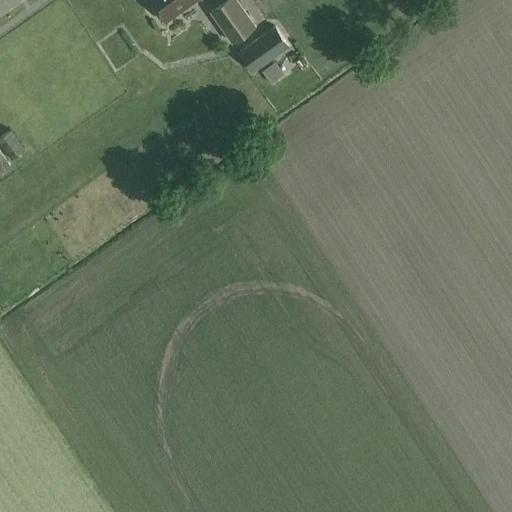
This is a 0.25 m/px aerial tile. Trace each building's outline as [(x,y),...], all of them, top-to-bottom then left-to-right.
[(151,0),(166,20),(194,0),(151,0)] [(237,0),(226,0),(211,11),(232,41),(255,25),(237,0)] [(275,26),(240,51),(254,71),(289,45),(275,26)] [(11,129),(0,137),(0,143),(12,160),(26,148),(11,129)] [(0,176),(12,168),(0,149),(0,176)]
